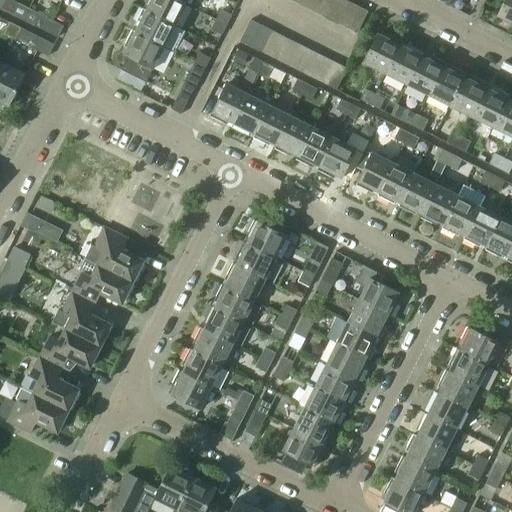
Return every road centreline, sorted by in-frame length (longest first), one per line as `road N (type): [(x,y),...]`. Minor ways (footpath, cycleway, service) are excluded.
road 1 (residential): [(123,408),(240,172)]
road 2 (residential): [(331,511),(448,279)]
road 3 (residential): [(448,279),(240,172)]
road 4 (residential): [(324,511),(123,408)]
road 5 (residential): [(240,172),(66,82)]
road 6 (residential): [(0,214),(66,82)]
road 7 (residential): [(511,55),(400,0)]
